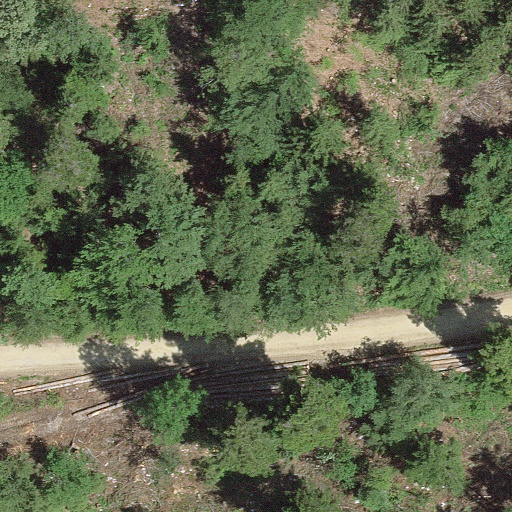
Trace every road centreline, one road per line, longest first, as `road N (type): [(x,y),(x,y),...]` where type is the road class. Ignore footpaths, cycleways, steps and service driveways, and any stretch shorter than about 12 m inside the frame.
road 1 (track): [(0,359),(511,314)]
road 2 (track): [(327,335),(235,378),(0,434)]
